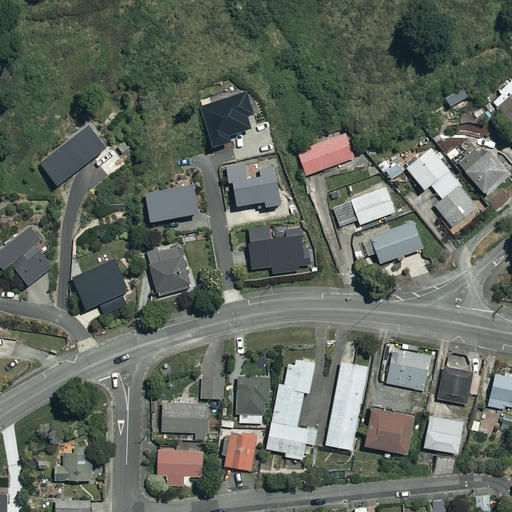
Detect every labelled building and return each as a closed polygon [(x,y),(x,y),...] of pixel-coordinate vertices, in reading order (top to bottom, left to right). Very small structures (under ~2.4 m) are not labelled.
[(501,96),(494,103),(511,122),(511,82),(499,94),(501,96)] [(472,99),(465,89),(448,99),(455,109),(472,99)] [(111,151),(92,127),(41,166),(60,190),(111,151)] [(299,149),(308,175),(356,158),(347,132),(299,149)] [(486,156),(480,149),(461,165),(490,197),(511,176),(511,174),(491,151),(486,156)] [(481,209),(434,150),(410,170),(430,194),(436,190),(445,201),(437,207),(455,230),(481,209)] [(398,214),(388,189),(336,209),(343,227),(362,220),(364,227),(398,214)] [(428,250),(418,224),(366,243),(372,258),(381,255),(385,266),(428,250)] [(45,243),(32,228),(0,254),(0,261),(8,272),(16,266),(34,288),(58,269),(40,247),(45,243)] [(194,286),(183,246),(150,254),(161,295),(194,286)] [(272,267),(269,258),(252,262),(255,271),(272,267)] [(132,293),(119,262),(78,279),(91,310),(132,293)] [(433,360),(396,352),(389,384),(426,392),(433,360)] [(319,364),(300,361),(299,368),(291,366),(288,386),(282,385),(270,451),(288,454),(288,458),(308,461),(311,445),(317,446),(319,432),(301,428),(307,394),(313,395),(319,364)] [(328,444),(328,446),(354,452),(371,369),(345,364),(330,435),(321,433),(320,442),(328,444)] [(476,375),(447,368),(440,400),(469,406),(476,375)] [(511,378),(498,375),(490,407),(509,412),(510,408),(511,408),(511,378)] [(275,380),(242,378),(238,423),(265,425),(266,416),(272,416),(275,380)] [(227,379),(204,379),(204,400),(227,400),(227,379)] [(209,408),(166,406),(165,433),(197,435),(197,441),(208,441),(209,408)] [(418,420),(377,410),(369,447),(410,456),(418,420)] [(511,416),(502,414),(500,422),(503,423),(501,430),(511,433),(511,429),(511,416)] [(237,418),(224,417),(223,427),(236,428),(237,418)] [(467,424),(434,418),(428,449),(461,456),(467,424)] [(229,435),(225,456),(229,457),(227,467),(253,473),(260,438),(245,435),(244,438),(229,435)] [(176,447),(162,447),(161,477),(170,477),(170,486),(185,486),(185,478),(206,478),(207,452),(176,452),(176,447)] [(95,449),(67,449),(67,468),(59,468),(59,482),(95,483),(95,449)] [(94,511),(95,503),(59,502),(58,511),(94,511)]
